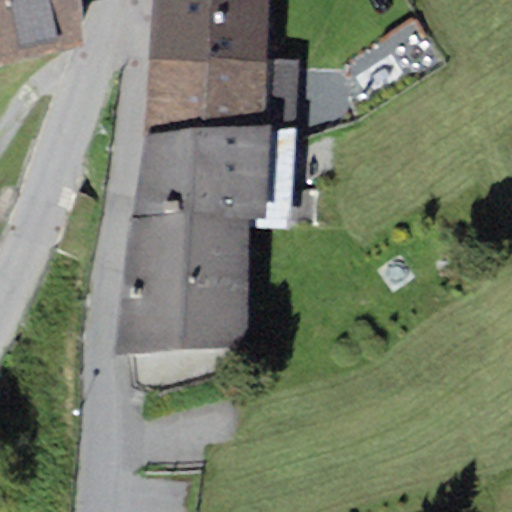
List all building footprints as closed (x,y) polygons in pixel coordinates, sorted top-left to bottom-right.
[(0,0),(0,81),(82,60),(74,0),(0,0)] [(154,0),(148,77),(264,77),(267,0),(154,0)] [(348,70),(268,69),(269,134),(354,116),(348,70)] [(264,77),(148,77),(141,155),(264,143),(264,77)] [(264,143),(141,155),(138,172),(130,232),(248,230),(264,230),(264,143)] [(78,196),(56,257),(85,260),(100,204),(78,196)] [(248,230),(130,232),(117,372),(251,365),(248,230)]
